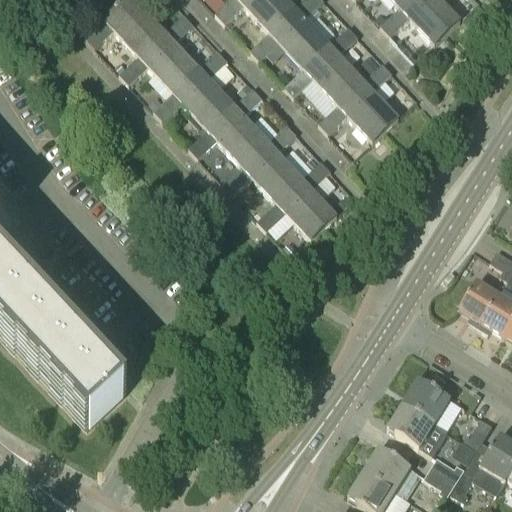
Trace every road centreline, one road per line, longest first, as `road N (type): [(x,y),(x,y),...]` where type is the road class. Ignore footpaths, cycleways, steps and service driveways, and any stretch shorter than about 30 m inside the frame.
road 1 (residential): [(98,511),(173,385),(175,327),(55,197),(0,108)]
road 2 (tertiary): [(258,511),(393,322)]
road 3 (tertiary): [(393,322),(511,133)]
road 4 (residential): [(393,322),(511,398)]
